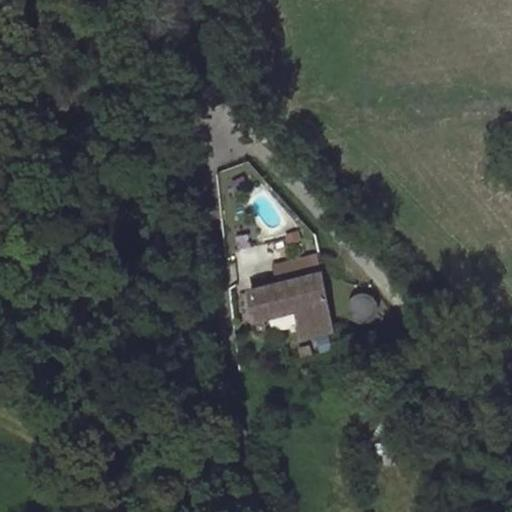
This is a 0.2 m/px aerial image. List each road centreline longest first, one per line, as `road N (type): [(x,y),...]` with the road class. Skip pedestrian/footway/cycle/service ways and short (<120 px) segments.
road 1 (track): [(208,112),(244,511)]
road 2 (unclassified): [(418,332),(334,227),(208,112)]
road 3 (track): [(511,500),(479,425),(418,332)]
